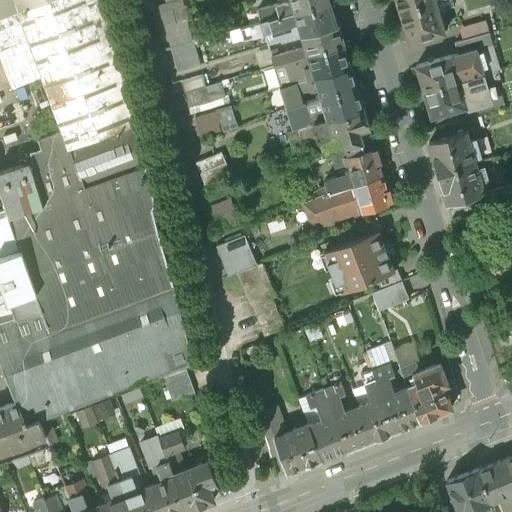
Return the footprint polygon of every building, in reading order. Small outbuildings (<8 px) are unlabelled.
[(105,0),(41,0),(0,15),(0,46),(13,82),(41,72),(63,129),(0,151),(0,186),(6,205),(0,207),(0,271),(16,316),(0,321),(0,354),(17,400),(31,395),(39,416),(193,359),(176,290),(153,204),(155,198),(105,0)] [(330,0),(260,21),(243,26),(246,37),(290,24),(298,19),(302,33),(337,23),(330,0)] [(283,1),(257,9),(260,21),(330,0),(292,0),(292,1),(283,1)] [(397,0),(400,9),(432,0),(397,0)] [(432,0),(400,9),(410,41),(444,31),(437,9),(453,4),(451,0),(432,0)] [(196,52),(186,18),(188,17),(184,5),(161,11),(175,59),(196,52)] [(337,23),(302,33),(305,45),(271,55),(273,65),(344,44),(337,23)] [(489,30),(454,40),(457,52),(476,46),(476,48),(493,43),(489,30)] [(344,44),(273,65),(277,76),(307,68),(311,63),(315,75),(350,65),(344,44)] [(457,52),(417,63),(424,89),(459,79),(479,73),(483,72),(476,48),(476,46),(457,52)] [(277,76),(264,80),(267,89),(281,85),(298,80),(315,75),(311,63),(307,68),(277,76)] [(315,75),(298,80),(301,90),(318,85),(321,96),(356,86),(350,65),(315,75)] [(479,73),(459,79),(461,88),(476,84),(475,80),(480,78),(479,73)] [(201,75),(184,81),(186,90),(204,85),(201,75)] [(459,79),(424,89),(431,114),(466,104),(461,88),(459,79)] [(298,80),(281,85),(287,106),(304,101),(301,90),(298,80)] [(356,86),(321,96),(324,106),(307,111),(310,123),(315,122),(363,107),(356,86)] [(304,101),(287,106),(294,128),(310,123),(307,111),(304,101)] [(363,107),(315,122),(318,132),(324,153),(328,152),(363,142),(367,140),(363,129),(371,127),(365,107),(363,107)] [(217,108),(196,113),(201,133),(222,128),(217,108)] [(294,128),(287,130),(293,145),(297,156),(307,153),(302,138),(318,132),(315,122),(310,123),(294,128)] [(466,129),(429,140),(438,171),(475,160),(466,129)] [(328,152),(324,153),(306,160),(309,170),(332,163),(335,173),(323,177),(327,191),(338,186),(382,173),(378,160),(381,160),(376,144),(364,147),(363,142),(328,152)] [(475,160),(438,171),(447,202),(485,191),(475,160)] [(382,173),(338,186),(327,191),(306,199),(304,204),(311,223),(316,225),(329,220),(331,215),(330,212),(331,211),(341,207),(342,208),(343,210),(349,213),(392,200),(388,186),(386,187),(382,173)] [(224,174),(205,182),(209,194),(229,185),(224,174)] [(511,182),(489,190),(494,205),(511,197),(511,182)] [(230,196),(211,203),(218,221),(237,214),(230,196)] [(377,215),(355,224),(360,235),(378,228),(381,226),(377,215)] [(360,235),(324,248),(328,257),(327,258),(336,281),(337,280),(340,289),(376,275),(394,268),(378,228),(360,235)] [(244,231),(217,242),(228,270),(256,260),(244,231)] [(261,260),(237,270),(261,334),(282,326),(269,292),(272,291),(261,260)] [(394,268),(376,275),(380,287),(402,279),(397,267),(394,268)] [(380,287),(372,291),(378,309),(408,297),(402,279),(380,287)] [(407,384),(394,389),(388,374),(394,372),(389,360),(372,367),(395,427),(420,417),(407,384)] [(441,360),(419,369),(416,360),(400,367),(407,384),(420,417),(454,404),(447,386),(450,384),(441,360)] [(395,427),(372,367),(355,374),(360,385),(365,383),(371,398),(358,403),(371,437),(395,427)] [(186,368),(164,376),(172,399),(195,391),(186,368)] [(358,403),(345,408),(339,393),(344,391),(340,380),(323,386),(346,446),(371,437),(358,403)] [(346,446),(323,386),(305,393),(310,404),(315,402),(321,417),(308,422),(321,456),(346,446)] [(17,400),(0,406),(0,452),(46,434),(39,416),(31,395),(17,400)] [(307,421),(286,429),(276,402),(263,407),(280,451),(286,469),(321,456),(308,422),(307,421)] [(280,451),(263,407),(257,409),(269,454),(280,451)] [(179,430),(160,437),(164,447),(167,453),(179,448),(185,446),(179,430)] [(167,453),(164,447),(153,451),(154,453),(150,455),(152,460),(156,459),(164,479),(150,484),(161,511),(177,511),(188,508),(167,453)] [(196,463),(181,469),(180,464),(184,463),(179,448),(167,453),(188,508),(214,498),(210,486),(216,484),(206,456),(195,460),(196,463)] [(511,454),(498,460),(511,496),(511,454)] [(511,511),(511,496),(498,460),(478,468),(490,499),(499,496),(505,511),(511,511)] [(133,461),(116,467),(120,477),(132,473),(132,474),(137,472),(133,461)] [(116,467),(99,473),(104,484),(109,482),(109,481),(120,477),(116,467)] [(478,467),(447,479),(460,511),(461,511),(460,511),(475,511),(473,506),(491,500),(490,499),(478,468),(478,467)] [(161,511),(150,484),(137,489),(132,474),(132,473),(120,477),(133,511),(161,511)] [(133,511),(120,477),(109,481),(109,482),(115,498),(101,503),(104,511),(133,511)] [(83,479),(66,486),(70,496),(82,491),(83,492),(87,491),(83,479)] [(104,511),(101,503),(88,508),(83,492),(82,491),(70,496),(76,511),(104,511)] [(63,511),(56,493),(45,497),(50,511),(63,511)] [(50,511),(45,497),(34,501),(38,511),(50,511)]
